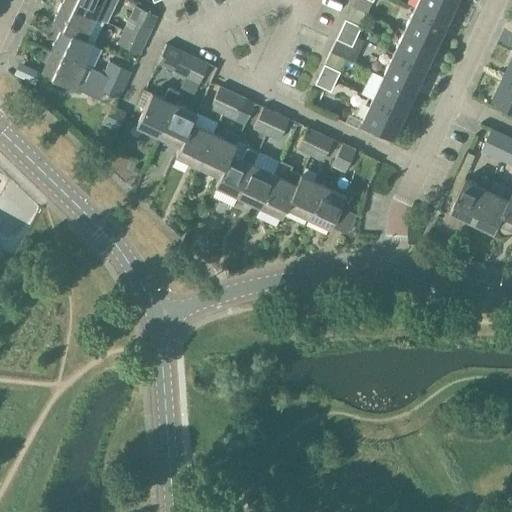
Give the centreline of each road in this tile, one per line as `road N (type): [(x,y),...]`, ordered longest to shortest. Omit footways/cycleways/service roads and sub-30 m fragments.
road 1 (tertiary): [(396,276),(318,273),(156,317)]
road 2 (tertiary): [(156,317),(109,248),(0,137)]
road 3 (tertiary): [(171,511),(156,317)]
road 4 (residential): [(417,167),(259,91)]
road 5 (residential): [(259,91),(232,79),(202,23),(259,0)]
